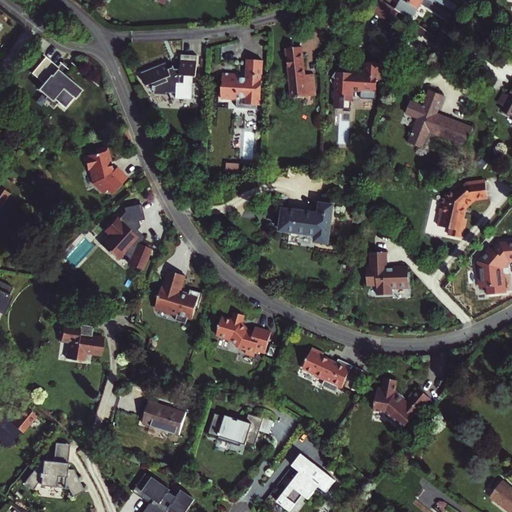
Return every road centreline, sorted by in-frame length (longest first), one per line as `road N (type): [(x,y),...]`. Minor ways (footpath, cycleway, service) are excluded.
road 1 (residential): [(108,53),(174,204),(202,246),(239,280),(321,327),(374,344),(428,345),(511,312)]
road 2 (residential): [(102,36),(189,33),(332,10),(483,69),(471,94)]
